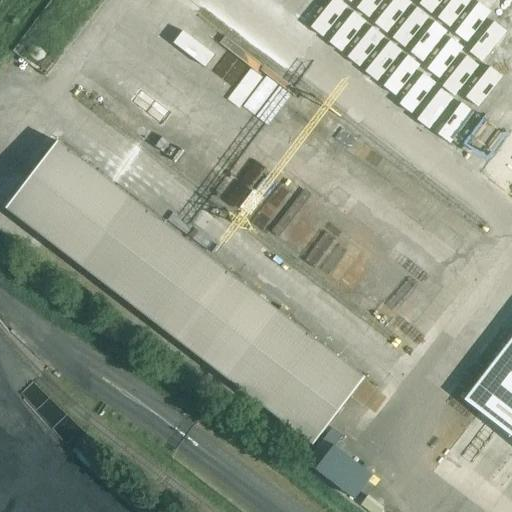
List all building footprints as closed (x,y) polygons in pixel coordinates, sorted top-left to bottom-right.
[(346,0),(371,19),(385,0),(346,0)] [(393,0),(376,24),(394,36),(415,7),(406,0),(393,0)] [(482,0),(477,0),(454,24),(467,36),(492,9),(482,0)] [(473,40),(491,52),(509,27),(491,15),(473,40)] [(417,89),(463,41),(447,27),(425,50),(427,51),(403,76),(417,89)] [(7,209),(314,445),(304,459),(351,495),(369,472),(331,443),(338,434),(328,426),(365,379),(58,143),(7,209)] [(511,340),(466,401),(511,436),(511,340)]
